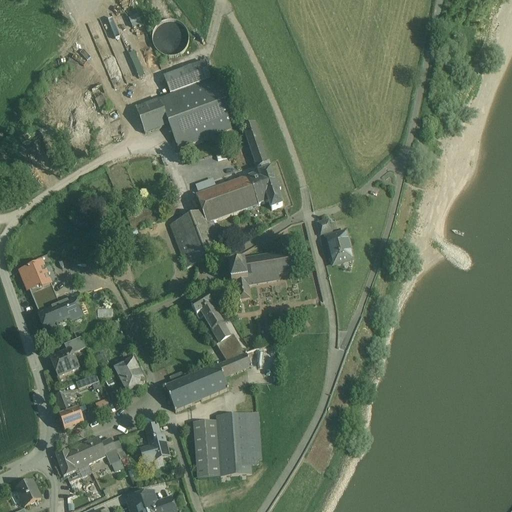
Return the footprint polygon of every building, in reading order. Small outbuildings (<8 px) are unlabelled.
[(132,28),(141,24),(137,15),(128,19),(132,28)] [(120,33),(108,38),(100,20),(88,25),(101,55),(113,50),(111,46),(123,41),(120,33)] [(174,21),(171,21),(168,21),(166,22),(163,23),(162,24),(160,25),(158,27),(157,28),(155,30),(154,32),(154,34),(153,36),(153,37),(153,40),(153,42),(153,44),(154,45),(154,47),(156,49),(157,52),(160,54),(162,56),(165,57),(169,58),(172,58),(175,57),(177,57),(179,56),(181,55),(182,54),(184,53),(186,51),(187,49),(188,47),(189,45),(189,44),(189,42),(190,41),(190,39),(189,37),(189,35),(188,33),(188,32),(187,29),(185,27),(183,25),(182,24),(180,23),(177,22),(176,22),(174,21)] [(128,51),(118,55),(128,80),(137,76),(128,51)] [(161,78),(168,98),(200,85),(193,65),(161,78)] [(168,98),(136,110),(145,135),(169,126),(178,150),(231,130),(230,126),(235,124),(218,79),(200,85),(168,98)] [(102,87),(92,91),(96,100),(106,95),(102,87)] [(106,95),(96,100),(103,114),(113,110),(106,95)] [(271,170),(255,125),(243,129),(259,175),(271,170)] [(271,170),(259,175),(269,203),(272,212),(283,207),(271,170)] [(259,175),(196,198),(202,214),(180,223),(186,240),(196,267),(229,254),(217,222),(269,203),(259,175)] [(153,208),(127,217),(132,232),(159,223),(153,208)] [(329,225),(318,227),(321,240),(332,237),(329,225)] [(346,238),(327,243),(334,270),(344,268),(343,265),(352,262),(346,238)] [(186,240),(177,244),(187,270),(196,267),(186,240)] [(275,256),(245,261),(245,260),(237,261),(238,267),(229,269),(232,285),(237,284),(240,302),(250,300),(248,288),(279,282),(279,278),(286,276),(287,275),(288,275),(289,274),(290,273),(291,271),(291,270),(291,268),(291,267),(291,266),(291,265),(290,264),(289,262),(288,262),(287,261),(286,260),(284,260),(282,260),(276,261),(275,256)] [(60,308),(42,265),(34,269),(34,268),(20,274),(20,275),(21,274),(28,292),(28,293),(30,292),(40,316),(60,308)] [(208,298),(192,308),(197,317),(201,314),(212,307),(213,307),(208,298)] [(40,316),(38,317),(46,336),(84,320),(76,301),(60,308),(40,316)] [(212,307),(201,314),(204,318),(212,333),(224,325),(212,307)] [(224,325),(212,333),(220,345),(232,338),(224,325)] [(232,338),(220,345),(217,347),(227,363),(245,356),(245,355),(233,336),(232,338)] [(260,349),(245,355),(245,356),(247,355),(252,367),(265,362),(260,349)] [(71,351),(51,360),(59,378),(79,369),(71,351)] [(227,363),(218,367),(224,380),(252,368),(252,367),(247,355),(245,356),(227,363)] [(96,360),(91,362),(95,372),(100,371),(100,370),(96,360)] [(133,362),(116,371),(128,395),(143,387),(144,383),(133,362)] [(116,385),(107,367),(100,370),(100,371),(109,388),(116,385)] [(173,386),(165,389),(176,414),(229,391),(224,380),(218,367),(185,381),(173,386)] [(182,374),(170,379),(173,386),(185,381),(182,374)] [(97,377),(76,385),(79,392),(100,384),(97,377)] [(101,391),(97,393),(101,403),(106,401),(101,391)] [(69,394),(54,400),(61,419),(74,414),(73,412),(69,401),(72,400),(69,394)] [(101,403),(96,405),(99,413),(110,408),(106,400),(101,403)] [(61,419),(60,419),(65,434),(84,427),(78,410),(73,412),(74,414),(61,419)] [(261,414),(238,415),(238,417),(220,418),(214,419),(195,427),(199,482),(253,477),(253,468),(264,468),(261,414)] [(158,428),(146,431),(149,442),(161,439),(158,428)] [(98,438),(68,452),(76,474),(67,477),(70,484),(81,479),(78,470),(107,458),(108,457),(102,444),(98,438)] [(161,439),(149,442),(151,449),(141,451),(145,465),(170,459),(164,438),(161,439)] [(121,461),(111,440),(102,444),(108,457),(107,458),(110,466),(121,461)] [(68,452),(56,456),(64,479),(67,477),(76,474),(68,452)] [(33,484),(16,492),(21,502),(25,509),(41,501),(33,484)] [(16,492),(10,495),(15,505),(21,502),(16,492)] [(146,498),(135,502),(133,501),(130,502),(128,505),(129,508),(133,510),(133,511),(161,511),(160,506),(159,506),(154,504),(154,502),(155,499),(154,496),(151,494),(147,496),(146,498)] [(174,511),(171,502),(160,506),(161,511),(174,511)]
